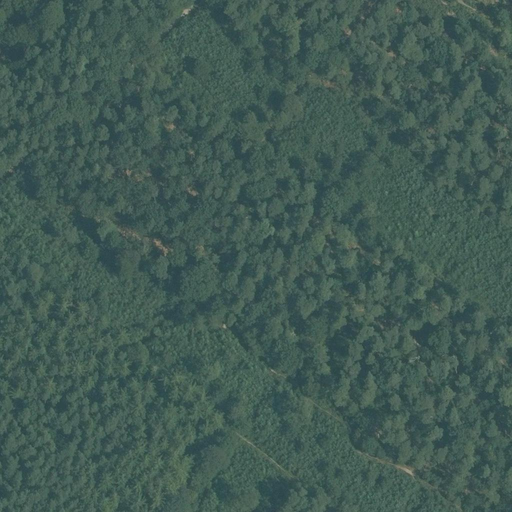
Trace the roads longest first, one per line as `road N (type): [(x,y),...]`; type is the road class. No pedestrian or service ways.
road 1 (track): [(134,357),(332,511)]
road 2 (unknown): [(182,0),(0,164)]
